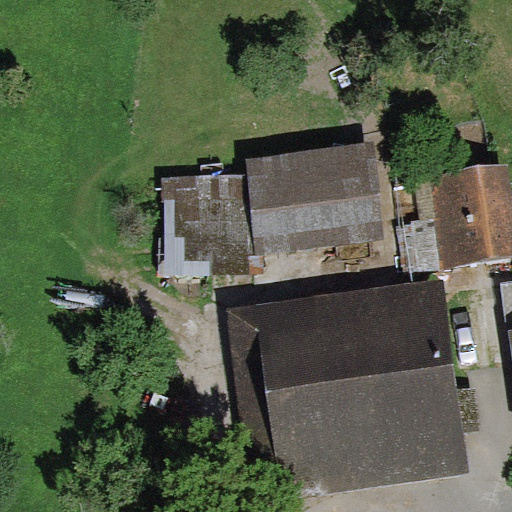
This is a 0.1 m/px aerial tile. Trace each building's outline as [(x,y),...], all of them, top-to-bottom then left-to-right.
[(264,267),(382,247),(372,151),(249,169),(251,180),(264,267)] [(444,274),(511,264),(511,214),(506,176),(431,186),(444,274)] [(264,267),(251,180),(166,188),(166,280),(264,283),(264,267)] [(511,287),(502,289),(511,353),(511,287)] [(441,289),(232,317),(258,506),(467,478),(441,289)]
